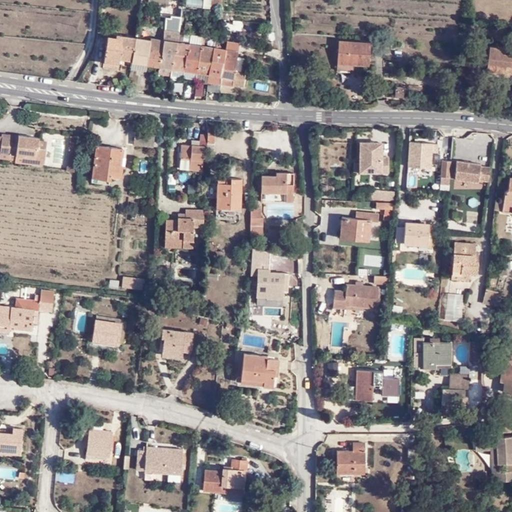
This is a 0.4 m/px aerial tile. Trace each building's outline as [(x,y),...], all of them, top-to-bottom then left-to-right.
[(204,23),(203,29),(219,32),(219,26),(204,23)] [(160,39),(175,42),(177,33),(161,30),(160,39)] [(119,59),(131,60),(133,37),(107,33),(103,63),(118,64),(119,59)] [(150,39),(133,37),(131,60),(147,63),(157,64),(160,39),(150,37),(150,39)] [(175,42),(160,39),(157,64),(172,67),(175,42)] [(187,43),(175,42),(172,67),(183,69),(187,43)] [(239,45),(225,42),(224,49),(238,51),(239,45)] [(338,42),(338,61),(355,62),(355,66),(370,66),(371,44),(338,42)] [(183,69),(196,71),(199,45),(187,43),(183,69)] [(511,74),(511,52),(505,52),(505,45),(490,44),(489,52),(487,67),(505,69),(505,74),(511,74)] [(212,47),(199,45),(196,71),(208,73),(212,47)] [(224,49),(212,47),(208,73),(221,76),(224,49)] [(224,49),(221,76),(234,77),(238,51),(224,49)] [(147,63),(131,60),(129,68),(146,70),(147,63)] [(355,62),(338,61),(338,69),(354,70),(355,66),(355,62)] [(207,83),(208,73),(196,71),(195,81),(207,83)] [(207,83),(221,85),(221,76),(208,73),(207,83)] [(232,87),(234,77),(221,76),(221,85),(232,87)] [(407,88),(395,87),(395,98),(406,98),(407,88)] [(142,146),(158,148),(159,137),(143,134),(133,133),(132,145),(142,146)] [(27,156),(26,164),(40,166),(44,162),(45,149),(39,148),(39,141),(39,138),(17,135),(17,138),(14,155),(27,156)] [(0,153),(8,154),(10,138),(0,136),(0,137),(0,153)] [(73,172),(77,137),(69,136),(65,171),(73,172)] [(8,154),(14,155),(17,138),(10,138),(8,154)] [(371,142),(361,142),(361,171),(389,171),(389,156),(382,156),(382,149),(384,149),(384,140),(371,140),(371,142)] [(438,142),(410,140),(408,164),(431,166),(432,150),(438,151),(438,142)] [(215,143),(207,143),(207,152),(215,152),(215,143)] [(92,177),(93,177),(109,179),(109,175),(122,176),(123,166),(123,165),(120,165),(121,148),(97,145),(94,161),(92,177)] [(192,172),(203,172),(204,146),(183,145),(183,158),(192,158),(192,172)] [(14,163),(26,164),(27,156),(14,155),(14,163)] [(480,163),(481,161),(456,157),(454,178),(478,181),(478,179),(488,180),(490,165),(480,163)] [(451,175),(451,159),(442,158),(442,175),(449,175),(451,175)] [(285,190),(292,191),(293,172),(276,172),(276,175),(261,175),(261,190),(285,190)] [(511,175),(508,175),(507,188),(503,190),(503,193),(502,202),(511,202),(511,175)] [(229,184),(217,184),(217,207),(241,207),(241,177),(229,177),(229,184)] [(502,202),(503,193),(497,198),(496,199),(495,199),(494,207),(502,208),(502,202)] [(511,210),(511,202),(502,202),(502,208),(502,209),(511,210)] [(250,218),(249,234),(263,235),(263,216),(260,216),(260,206),(249,206),(250,218)] [(202,218),(202,208),(183,208),(183,211),(183,215),(176,215),(176,218),(164,217),(163,240),(180,240),(180,245),(190,245),(191,223),(202,224),(202,218)] [(341,237),(370,239),(371,218),(376,218),(376,209),(358,208),(357,217),(342,216),(341,237)] [(148,213),(125,211),(124,225),(147,226),(148,213)] [(405,223),(404,239),(404,240),(427,241),(428,220),(406,219),(405,223)] [(396,238),(404,239),(405,223),(397,223),(396,238)] [(452,241),(448,271),(468,271),(475,272),(478,251),(474,250),(474,242),(452,241)] [(252,247),(251,279),(259,281),(258,296),(267,296),(268,292),(284,292),(288,292),(288,273),(268,272),(268,251),(252,247)] [(381,266),(382,257),(367,255),(367,264),(381,266)] [(467,279),(468,271),(448,271),(448,278),(467,279)] [(122,287),(142,290),(144,279),(123,277),(122,287)] [(391,278),(375,277),(375,285),(390,285),(390,281),(391,278)] [(110,288),(117,289),(119,281),(111,280),(110,288)] [(376,309),(377,287),(355,285),(346,285),(345,292),(334,291),(333,308),(339,309),(339,316),(344,316),(344,307),(376,309)] [(500,300),(500,296),(487,296),(486,289),(485,289),(484,298),(500,300)] [(53,293),(40,292),(40,294),(35,294),(35,298),(16,297),(15,305),(0,303),(0,330),(9,332),(9,325),(13,325),(14,327),(32,328),(32,320),(37,320),(38,308),(52,309),(53,293)] [(463,318),(463,292),(445,292),(446,318),(463,318)] [(90,337),(116,340),(118,320),(92,317),(90,337)] [(163,340),(160,352),(178,358),(179,354),(185,356),(190,337),(181,335),(179,338),(171,335),(172,332),(161,329),(159,339),(163,340)] [(424,341),(424,337),(415,337),(415,352),(424,352),(424,367),(436,367),(437,365),(437,359),(451,359),(451,341),(440,340),(440,337),(430,337),(430,341),(424,341)] [(480,356),(481,340),(471,340),(470,356),(480,356)] [(261,390),(271,391),(272,358),(264,357),(261,357),(261,355),(240,354),(239,384),(260,384),(261,390)] [(337,359),(326,361),(329,374),(340,372),(337,359)] [(348,399),(372,400),(373,384),(382,385),(383,371),(357,370),(357,386),(348,386),(348,399)] [(450,371),(451,386),(470,386),(471,371),(450,371)] [(465,387),(444,387),(444,402),(469,403),(469,395),(465,395),(465,387)] [(83,447),(110,449),(112,423),(91,422),(91,416),(81,415),(80,430),(85,430),(83,447)] [(0,453),(20,456),(23,429),(14,428),(14,432),(13,434),(0,432),(0,453)] [(511,436),(485,438),(485,451),(491,450),(498,450),(498,464),(507,464),(507,473),(496,473),(496,482),(511,481),(511,436)] [(476,451),(485,451),(485,438),(476,439),(476,451)] [(337,451),(338,473),(365,474),(365,442),(353,442),(353,451),(337,451)] [(144,477),(180,479),(182,452),(146,450),(146,454),(135,453),(134,473),(144,473),(144,477)] [(492,473),(496,473),(507,473),(507,464),(498,464),(498,450),(491,450),(492,473)] [(203,489),(222,490),(222,484),(230,484),(242,485),(243,469),(247,469),(247,460),(232,458),(231,467),(223,466),(223,469),(204,467),(203,489)] [(404,502),(403,511),(411,511),(412,502),(404,502)]
